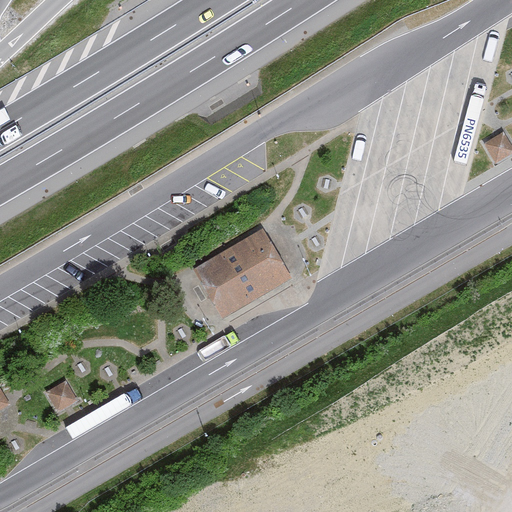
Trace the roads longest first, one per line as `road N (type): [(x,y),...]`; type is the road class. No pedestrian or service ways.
road 1 (motorway): [(0,186),(304,0)]
road 2 (motorway): [(213,0),(0,129)]
